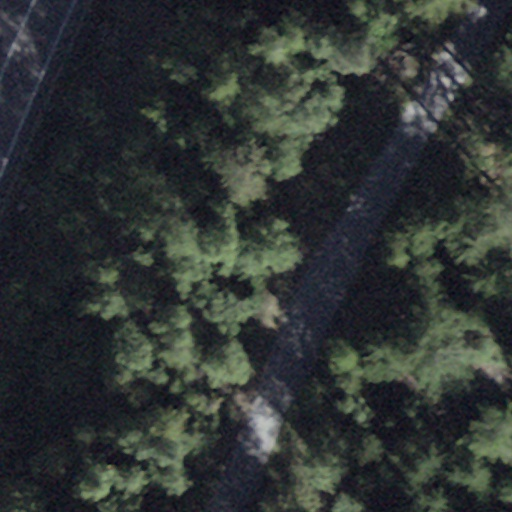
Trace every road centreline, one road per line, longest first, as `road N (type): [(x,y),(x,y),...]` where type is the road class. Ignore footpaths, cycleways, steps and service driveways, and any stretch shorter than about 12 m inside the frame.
road 1 (unclassified): [(500,0),(341,274),(241,511)]
road 2 (secondary): [(53,0),(0,123)]
